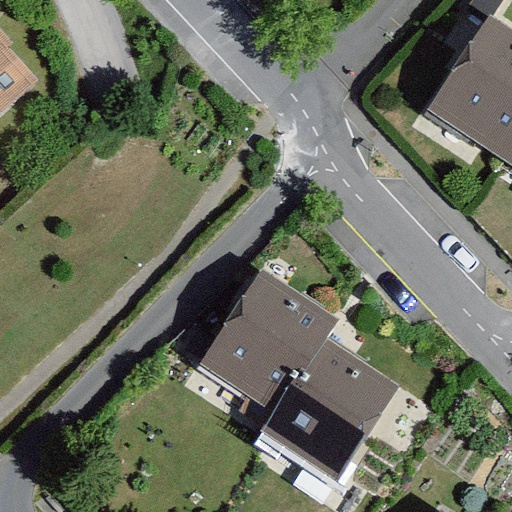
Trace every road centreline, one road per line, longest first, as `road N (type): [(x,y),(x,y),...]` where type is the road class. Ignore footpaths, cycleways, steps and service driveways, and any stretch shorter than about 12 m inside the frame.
road 1 (residential): [(331,164),(0,474)]
road 2 (residential): [(331,164),(511,360)]
road 3 (residential): [(201,0),(306,110),(331,164)]
